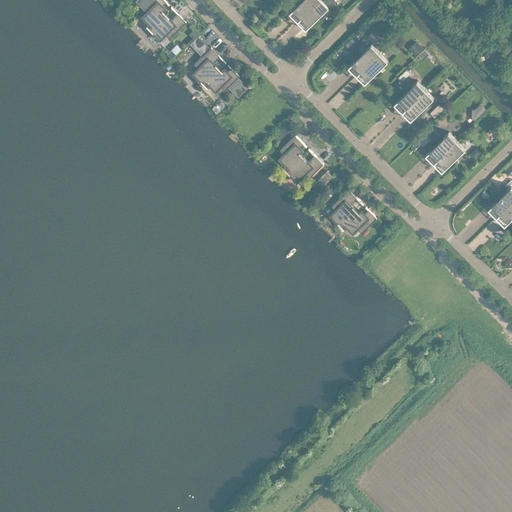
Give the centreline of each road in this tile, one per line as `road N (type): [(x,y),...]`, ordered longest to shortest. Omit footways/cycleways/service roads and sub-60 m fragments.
road 1 (residential): [(432,213),(290,69)]
road 2 (residential): [(280,80),(418,225)]
road 3 (residential): [(418,225),(511,323)]
